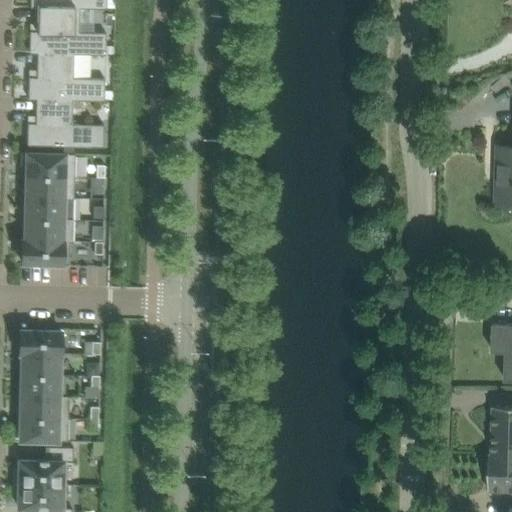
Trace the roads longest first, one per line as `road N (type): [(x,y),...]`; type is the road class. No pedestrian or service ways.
road 1 (unclassified): [(413,511),(413,0)]
road 2 (secondary): [(219,302),(230,0)]
road 3 (secondary): [(206,0),(186,300)]
road 4 (secondary): [(186,300),(179,511)]
road 5 (secondary): [(214,511),(219,302)]
road 6 (residential): [(186,300),(0,290)]
